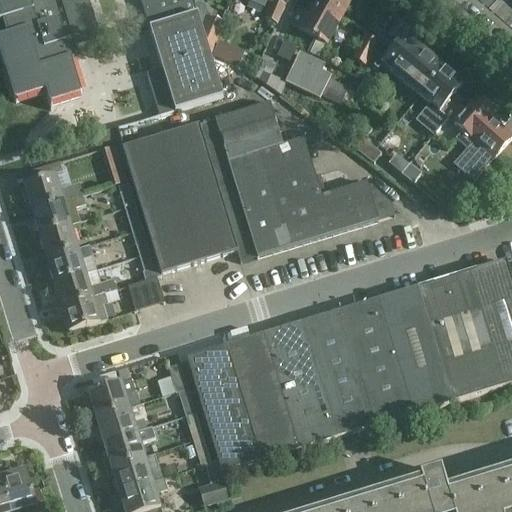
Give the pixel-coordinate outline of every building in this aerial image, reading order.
[(52,112),(50,109),(81,99),(72,68),(67,52),(100,42),(87,0),(51,0),(50,0),(30,6),(28,0),(0,0),(0,22),(0,24),(0,31),(3,41),(0,42),(0,59),(14,105),(45,96),(50,113),(52,112)] [(192,0),(139,0),(147,23),(162,71),(146,76),(159,119),(222,100),(192,0)] [(249,0),(248,3),(264,10),(268,0),(249,0)] [(289,26),(327,47),(352,0),(316,0),(307,16),(298,10),(289,26)] [(265,20),(276,25),(284,7),(273,2),(265,20)] [(511,9),(493,27),(509,43),(511,40),(511,9)] [(198,15),(210,57),(224,25),(198,15)] [(365,37),(359,48),(352,61),(366,69),(379,45),(365,37)] [(382,67),(401,83),(424,55),(405,40),(397,49),(384,39),(370,67),(377,73),(382,67)] [(289,64),(296,49),(283,43),(276,58),(289,64)] [(401,83),(420,99),(442,71),(424,55),(401,83)] [(321,97),(328,81),(330,77),(321,73),(324,68),(299,56),(286,85),(319,101),(320,97),(321,97)] [(275,66),(264,61),(261,67),(273,72),(275,66)] [(462,87),(442,71),(420,99),(428,106),(415,124),(433,138),(442,127),(462,103),(454,96),(462,87)] [(328,81),(321,97),(341,106),(348,91),(328,81)] [(473,184),(511,140),(489,120),(493,115),(477,100),(454,126),(462,134),(455,142),(467,153),(473,145),(484,155),(465,177),(473,184)] [(198,128),(122,152),(155,261),(161,277),(236,254),(240,266),(394,219),(391,207),(370,189),(367,189),(366,186),(321,199),(303,142),(282,149),(269,107),(198,128)] [(119,142),(116,131),(98,136),(101,147),(119,142)] [(356,137),(348,146),(373,166),(381,156),(356,137)] [(79,188),(59,194),(55,181),(63,179),(59,166),(30,175),(34,186),(24,189),(32,216),(70,203),(70,201),(81,198),(79,188)] [(124,213),(134,209),(130,194),(119,197),(124,213)] [(70,201),(70,203),(32,216),(39,239),(71,229),(80,226),(76,212),(86,209),(82,198),(81,198),(70,201)] [(134,209),(124,213),(129,227),(139,224),(134,209)] [(71,229),(39,239),(46,263),(79,253),(71,229)] [(139,261),(149,257),(144,242),(134,245),(139,261)] [(92,275),(88,261),(92,260),(89,250),(79,253),(46,263),(54,287),(92,275)] [(149,257),(139,261),(143,275),(142,275),(145,284),(161,279),(158,270),(154,272),(149,257)] [(469,275),(504,390),(511,387),(511,285),(505,264),(469,275)] [(96,288),(92,275),(54,287),(61,311),(99,299),(116,294),(113,283),(96,288)] [(469,275),(416,291),(451,406),(504,390),(469,275)] [(160,293),(157,283),(129,291),(132,301),(160,293)] [(416,291),(378,303),(413,417),(451,406),(416,291)] [(99,299),(61,311),(68,335),(107,323),(99,299)] [(378,303),(353,310),(339,315),(375,429),(413,417),(378,303)] [(337,441),(375,429),(339,315),(301,326),(337,441)] [(301,326),(263,338),(298,453),(337,441),(301,326)] [(263,338),(225,349),(261,464),(298,453),(263,338)] [(186,361),(219,469),(221,476),(261,464),(225,349),(186,361)] [(168,371),(176,397),(188,393),(180,367),(168,371)] [(82,397),(90,424),(130,411),(125,398),(134,395),(130,383),(82,397)] [(174,392),(160,396),(166,415),(180,411),(174,392)] [(195,418),(188,393),(176,397),(183,422),(195,418)] [(96,426),(103,447),(137,436),(147,433),(143,422),(134,425),(130,411),(90,424),(91,428),(96,426)] [(203,442),(195,418),(183,422),(191,446),(203,442)] [(103,447),(110,471),(145,460),(137,436),(103,447)] [(210,467),(203,442),(191,446),(192,448),(186,450),(189,460),(195,458),(198,470),(201,469),(202,470),(209,468),(208,467),(210,467)] [(110,471),(118,495),(163,482),(160,474),(150,477),(145,460),(110,471)] [(160,471),(160,474),(163,482),(177,477),(174,467),(160,471)] [(44,511),(39,491),(30,494),(24,474),(0,481),(9,511),(44,511)] [(419,481),(422,490),(349,511),(511,511),(511,479),(448,499),(446,494),(440,474),(419,481)] [(9,511),(0,481),(0,511),(9,511)] [(160,511),(160,510),(156,496),(166,493),(163,482),(118,495),(123,511),(160,511)] [(199,492),(204,508),(229,501),(224,484),(199,492)]
